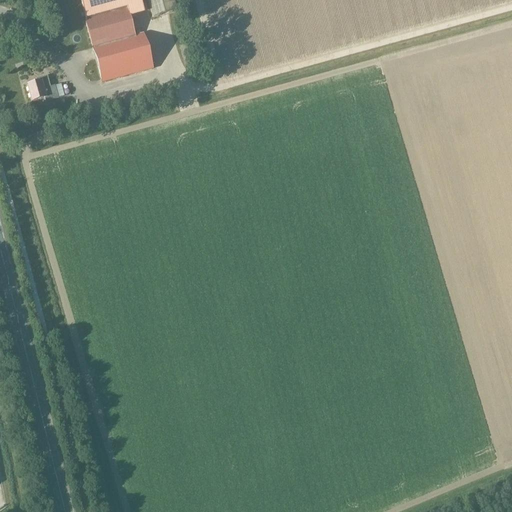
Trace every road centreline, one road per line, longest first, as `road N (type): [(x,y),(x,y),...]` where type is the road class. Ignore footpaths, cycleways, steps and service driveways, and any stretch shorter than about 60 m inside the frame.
road 1 (track): [(170,74),(182,86),(217,88),(511,8)]
road 2 (secondary): [(64,511),(0,248)]
